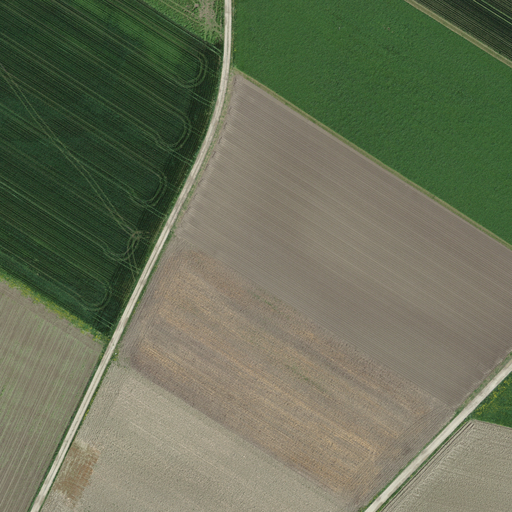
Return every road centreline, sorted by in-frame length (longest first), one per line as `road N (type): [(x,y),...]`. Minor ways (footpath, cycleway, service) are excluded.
road 1 (track): [(226,0),(222,80),(208,140),(34,511)]
road 2 (track): [(373,511),(511,362)]
